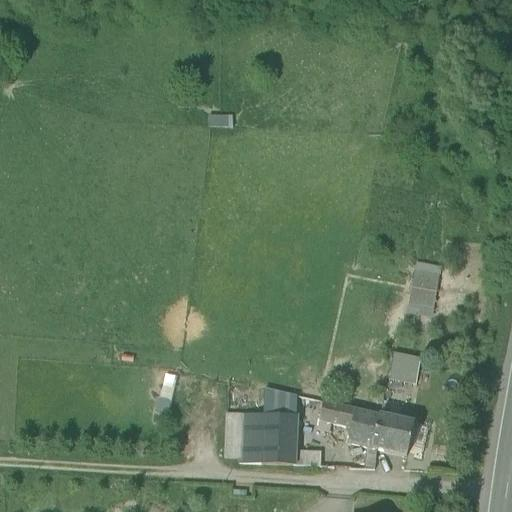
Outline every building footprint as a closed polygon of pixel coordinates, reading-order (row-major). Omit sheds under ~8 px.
[(438,279),(414,274),(411,290),(435,295),(438,279)] [(432,311),(435,295),(411,290),(408,306),(432,311)] [(416,376),(418,362),(396,358),(392,381),(405,383),(406,375),(416,376)] [(293,468),(293,454),(296,400),(264,392),(263,418),(261,467),(293,468)] [(323,405),(317,431),(329,434),(331,426),(350,431),(347,446),(367,451),(376,453),(405,459),(413,427),(323,405)] [(239,461),(240,417),(227,416),(225,460),(239,461)] [(240,417),(239,461),(238,466),(261,467),(263,418),(240,417)] [(374,472),(376,453),(367,451),(365,471),(374,472)] [(293,454),(293,468),(319,470),(320,455),(293,454)]
